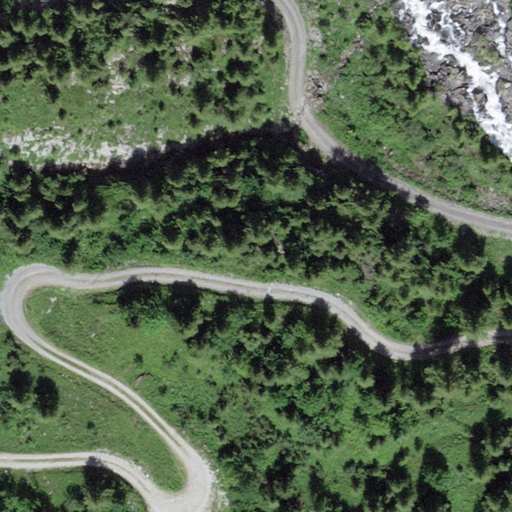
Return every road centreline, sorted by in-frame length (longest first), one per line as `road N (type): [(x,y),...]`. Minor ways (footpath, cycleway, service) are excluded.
road 1 (track): [(185,511),(200,507),(202,481),(152,420),(114,386),(32,347),(8,318),(11,291),(40,274),(88,285),(134,276),(328,302),(368,339),(403,355),(511,337)]
road 2 (track): [(511,231),(390,197),(329,163),(294,111),(294,23),(272,0)]
road 3 (track): [(0,463),(70,456),(120,464),(150,501),(174,511)]
